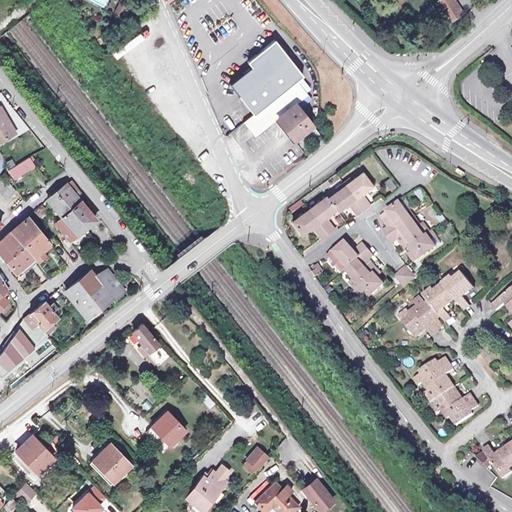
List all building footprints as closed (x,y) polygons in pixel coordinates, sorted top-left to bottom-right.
[(453,0),(439,0),(435,3),(449,22),(462,13),(453,0)] [(129,6),(123,2),(118,11),(124,14),(129,6)] [(264,110),(270,105),(298,80),(304,75),(276,39),(249,61),(252,66),(231,84),(255,114),(262,108),(264,110)] [(276,121),(279,118),(297,103),(308,94),(298,80),(270,105),(264,110),(262,108),(255,114),(245,123),(257,136),(276,121)] [(279,118),(276,121),(292,143),(294,144),(297,143),(305,156),(320,146),(321,142),(322,138),(314,126),(297,103),(279,118)] [(0,140),(17,131),(2,105),(0,106),(0,140)] [(230,133),(242,148),(252,139),(240,125),(230,133)] [(18,169),(13,171),(17,179),(23,176),(19,170),(32,162),(34,164),(37,162),(30,154),(15,163),(18,169)] [(325,198),(324,195),(291,222),(300,233),(309,227),(318,237),(330,229),(322,217),(333,208),(334,210),(344,202),(353,214),(366,205),(358,193),(369,185),(360,172),(325,198)] [(18,188),(4,173),(0,176),(0,187),(9,197),(18,188)] [(74,176),(59,188),(87,224),(97,217),(81,196),(73,187),(78,182),(74,176)] [(384,183),(391,191),(396,187),(389,179),(384,183)] [(73,187),(81,196),(86,192),(78,182),(73,187)] [(87,224),(59,188),(49,197),(61,211),(59,213),(61,216),(56,220),(70,238),(87,224)] [(40,215),(49,208),(44,201),(33,210),(38,215),(40,215)] [(391,244),(401,237),(403,240),(399,243),(405,251),(408,248),(410,251),(406,254),(414,263),(435,248),(430,241),(435,237),(430,230),(424,235),(399,202),(379,217),(385,225),(389,222),(391,225),(382,232),(391,244)] [(29,214),(13,228),(24,242),(41,227),(29,214)] [(433,221),(437,226),(445,220),(441,215),(433,221)] [(41,227),(24,242),(34,254),(50,241),(51,240),(41,227)] [(3,255),(5,258),(24,242),(13,228),(0,240),(0,246),(5,254),(3,255)] [(50,241),(34,254),(39,260),(47,253),(45,250),(52,244),(50,241)] [(34,254),(24,242),(5,258),(10,264),(12,268),(14,266),(17,269),(34,254)] [(353,252),(345,242),(332,252),(325,258),(333,266),(334,266),(339,261),(346,268),(343,270),(358,287),(356,289),(366,301),(382,287),(372,274),(376,272),(370,264),(366,268),(363,264),(372,257),(361,244),(353,252)] [(339,261),(334,266),(340,273),(343,270),(346,268),(339,261)] [(104,282),(93,291),(104,305),(113,298),(115,300),(127,291),(124,287),(125,287),(108,267),(97,274),(104,282)] [(93,268),(81,277),(93,291),(104,282),(97,274),(93,268)] [(405,290),(415,280),(406,269),(395,278),(405,290)] [(0,309),(10,300),(6,295),(3,292),(9,287),(0,272),(0,309)] [(413,314),(410,311),(407,313),(411,318),(405,324),(415,337),(425,328),(432,335),(443,327),(436,317),(440,314),(446,322),(452,318),(446,308),(455,300),(465,311),(472,305),(467,298),(474,292),(462,276),(454,283),(451,278),(443,284),(445,286),(438,292),(430,299),(425,304),(413,314)] [(104,305),(93,291),(81,277),(66,288),(90,317),(104,305)] [(425,295),(430,299),(438,292),(433,287),(425,295)] [(511,291),(495,306),(499,311),(507,304),(511,310),(511,324),(511,325),(511,326),(511,291)] [(44,328),(52,321),(60,315),(53,307),(58,304),(53,297),(48,301),(46,299),(31,311),(26,316),(34,327),(40,323),(44,328)] [(417,305),(410,311),(413,314),(425,304),(420,298),(415,302),(417,305)] [(19,324),(10,338),(24,354),(36,344),(49,333),(48,332),(44,328),(40,323),(34,327),(26,316),(19,324)] [(56,326),(52,321),(44,328),(48,332),(56,326)] [(148,357),(160,371),(169,363),(139,331),(129,340),(135,346),(129,351),(141,363),(148,357)] [(24,354),(10,338),(0,351),(0,374),(7,368),(24,354)] [(427,393),(433,401),(455,385),(447,375),(453,370),(443,356),(436,361),(434,358),(416,371),(419,375),(414,379),(419,386),(423,382),(430,390),(427,393)] [(433,401),(432,402),(439,411),(443,408),(450,417),(453,415),(459,423),(475,411),(472,407),(478,402),(470,391),(464,396),(455,385),(433,401)] [(212,409),(202,398),(197,404),(207,414),(212,409)] [(182,439),(164,420),(150,433),(168,452),(182,439)] [(511,433),(510,435),(511,437),(511,447),(496,458),(489,450),(483,455),(484,457),(476,462),(487,473),(493,469),(501,481),(510,475),(508,471),(511,468),(511,433)] [(34,438),(18,452),(37,473),(53,459),(34,438)] [(54,441),(50,446),(56,452),(61,448),(54,441)] [(111,446),(94,463),(112,483),(130,467),(111,446)] [(246,465),(247,465),(255,472),(256,473),(266,462),(256,453),(246,465)] [(250,478),(255,472),(247,465),(242,471),(250,478)] [(183,503),(195,511),(205,511),(226,486),(223,484),(228,477),(220,470),(214,477),(211,475),(205,483),(201,480),(183,503)] [(317,511),(321,511),(332,504),(313,479),(300,490),(317,511)] [(35,500),(25,490),(14,500),(24,511),(35,500)] [(271,511),(273,511),(294,511),(288,504),(292,500),(286,493),(281,496),(276,490),(254,509),(257,511),(271,511)] [(92,494),(73,511),(94,511),(102,505),(92,494)]
